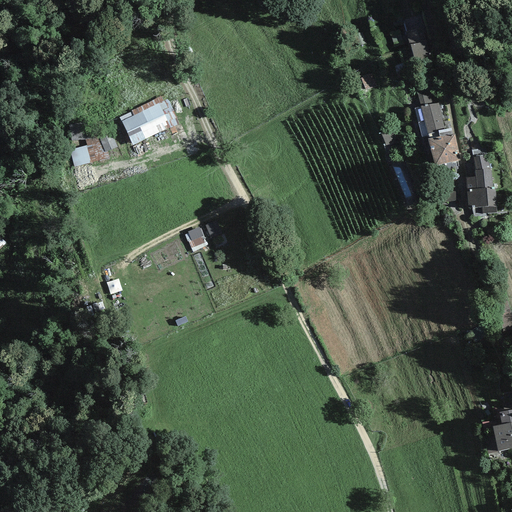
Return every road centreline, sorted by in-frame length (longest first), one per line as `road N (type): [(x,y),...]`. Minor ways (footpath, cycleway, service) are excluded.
road 1 (track): [(388,511),(375,467),(206,118),(176,44),(171,0)]
road 2 (track): [(511,374),(492,319),(423,0)]
